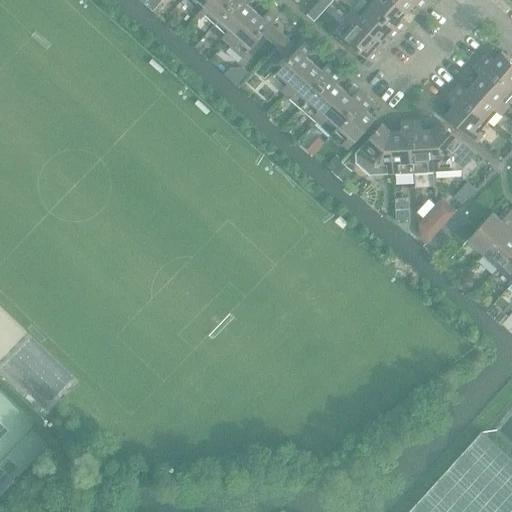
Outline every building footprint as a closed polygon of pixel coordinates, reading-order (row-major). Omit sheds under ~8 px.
[(188,0),(195,6),(191,10),(196,15),(209,0),(188,0)] [(209,0),(196,15),(201,19),(205,15),(216,24),(236,0),(209,0)] [(248,3),(250,0),(236,0),(216,24),(226,33),(222,37),(227,41),(255,10),(248,3)] [(410,25),(402,18),(409,11),(396,0),(369,0),(368,2),(403,33),(410,25)] [(428,0),(396,0),(409,11),(416,3),(423,10),(431,2),(428,0)] [(320,1),(308,15),(315,21),(316,20),(327,7),(320,2),(320,1)] [(389,34),(396,40),(403,33),(368,2),(358,13),(354,9),(350,13),(382,41),(389,34)] [(260,37),(287,61),(274,76),(286,86),(282,90),(286,94),(315,62),(307,56),(314,48),(305,40),(299,48),(272,24),(279,16),(270,9),(263,16),(255,10),(227,41),(233,46),(236,43),(247,52),(260,37)] [(382,56),(375,49),(382,41),(350,13),(345,18),(350,22),(340,33),(375,64),(382,56)] [(511,60),(502,51),(494,59),(487,52),(480,60),(511,88),(511,60)] [(473,68),(481,75),(474,82),(506,111),(510,106),(506,102),(511,94),(511,88),(480,60),(473,68)] [(286,94),(302,108),(337,68),(329,61),(322,69),(315,62),(286,94)] [(302,108),(317,122),(345,90),(338,83),(345,75),(337,68),(302,108)] [(467,90),(460,83),(453,91),(488,122),(497,112),(501,116),(506,111),(474,82),(467,90)] [(332,135),(336,131),(368,96),(360,89),(353,97),(345,90),(317,122),(332,135)] [(445,99),(453,106),(446,114),(478,142),(483,137),(479,132),(488,122),(453,91),(445,99)] [(346,140),(342,144),(348,150),(377,118),(368,111),(375,103),(368,96),(336,131),(346,140)] [(422,120),(412,121),(415,173),(435,172),(433,129),(422,130),(422,120)] [(441,120),(433,129),(435,172),(452,171),(458,170),(475,151),(441,120)] [(392,132),(391,131),(394,175),(415,173),(412,121),(401,121),(402,131),(392,132)] [(372,176),(376,176),(394,175),(391,131),(382,123),(358,150),(359,164),(372,176)] [(425,246),(455,214),(440,200),(417,225),(418,240),(425,246)] [(493,212),(469,239),(485,253),(511,223),(511,209),(503,220),(493,212)] [(511,223),(485,253),(500,267),(511,253),(511,223)] [(511,253),(500,267),(511,277),(511,253)] [(511,511),(511,457),(482,431),(407,511),(511,511)]
